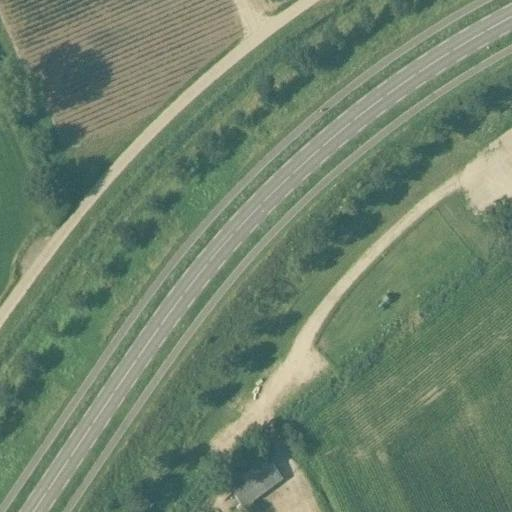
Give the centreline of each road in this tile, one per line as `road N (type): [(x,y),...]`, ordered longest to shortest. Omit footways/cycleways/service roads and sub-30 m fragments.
road 1 (secondary): [(32,511),(169,310),(242,221),(385,93),(511,19)]
road 2 (unclassified): [(0,320),(117,166),(210,76),(311,0)]
road 3 (track): [(482,175),(442,189),(401,224),(331,298),(283,371)]
